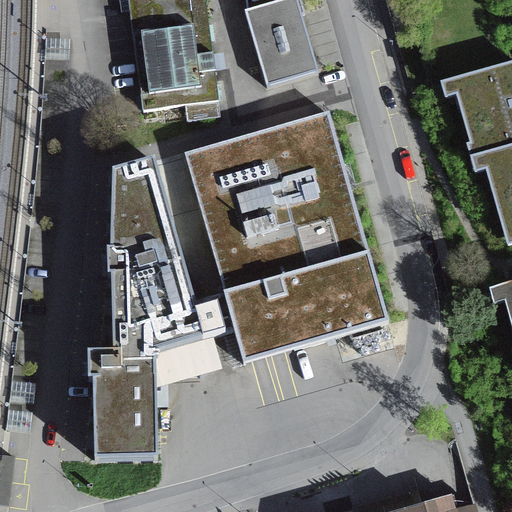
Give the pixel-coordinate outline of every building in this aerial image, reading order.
[(204,0),(127,0),(136,106),(213,100),(204,0)] [(435,90),(511,66),(511,64),(493,0),(386,0),(396,33),(416,28),(435,90)] [(312,80),(288,8),(243,20),(265,93),(312,80)] [(511,150),(511,66),(435,90),(441,109),(454,105),(472,163),(511,150)] [(383,317),(326,115),(188,154),(245,356),(383,317)] [(511,150),(472,163),(464,167),(470,183),(480,183),(500,242),(511,238),(511,150)] [(78,370),(80,472),(141,476),(143,367),(193,349),(138,176),(97,186),(102,370),(78,370)] [(511,291),(483,301),(488,317),(498,314),(511,359),(511,291)] [(243,404),(186,419),(193,447),(250,432),(243,404)] [(4,458),(1,482),(13,483),(15,459),(4,458)]
